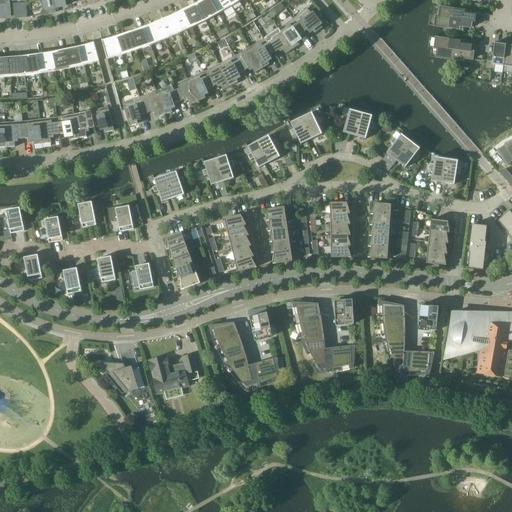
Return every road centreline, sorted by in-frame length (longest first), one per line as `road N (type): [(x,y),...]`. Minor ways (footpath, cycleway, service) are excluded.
road 1 (residential): [(0,167),(84,157),(196,122),(269,87),(345,32)]
road 2 (residential): [(456,282),(308,274),(174,310)]
road 3 (residential): [(174,310),(99,320),(25,299),(0,280)]
road 4 (residential): [(164,0),(78,29),(0,38)]
road 5 (residential): [(4,255),(155,246)]
road 6 (residential): [(289,190),(150,228)]
road 7 (residential): [(289,190),(332,158),(365,164),(391,188)]
